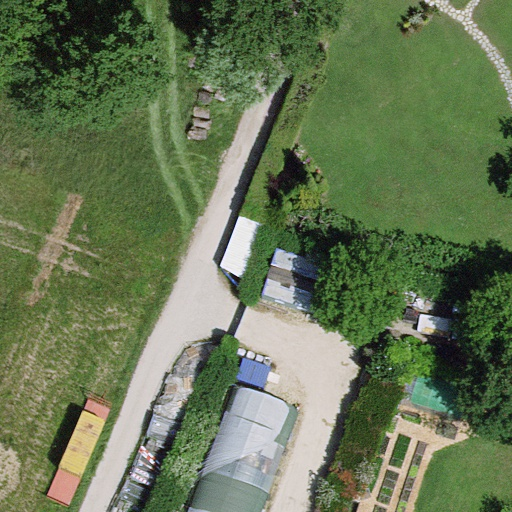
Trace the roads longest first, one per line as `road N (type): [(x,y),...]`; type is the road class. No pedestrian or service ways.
road 1 (track): [(100,511),(303,0)]
road 2 (track): [(187,301),(342,357),(291,511)]
